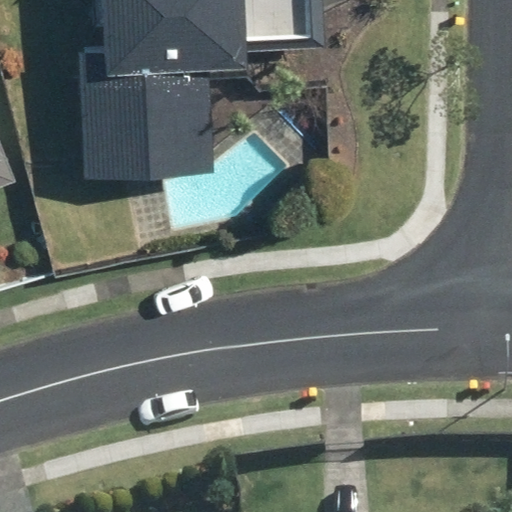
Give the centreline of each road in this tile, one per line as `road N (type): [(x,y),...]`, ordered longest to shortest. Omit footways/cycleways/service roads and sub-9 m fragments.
road 1 (residential): [(0,401),(189,351),(325,335),(508,330)]
road 2 (residential): [(511,112),(508,330)]
